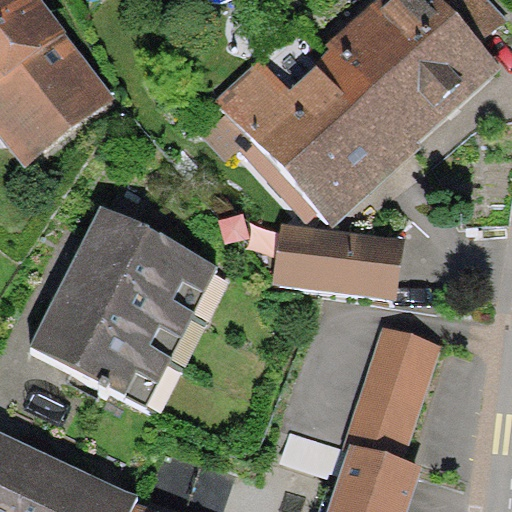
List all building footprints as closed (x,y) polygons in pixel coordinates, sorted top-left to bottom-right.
[(0,0),(0,136),(27,172),(117,103),(38,0),(0,0)] [(261,64),(220,102),(229,112),(203,136),(227,161),(250,139),(336,231),(423,151),(416,143),(493,71),(471,48),(497,23),(475,0),(464,0),(443,20),(423,0),(384,0),(332,49),(339,57),(294,98),(261,64)] [(215,267),(102,211),(32,351),(145,407),(215,267)] [(347,238),(284,231),(277,290),(397,304),(404,245),(347,238)] [(443,349),(382,330),(343,448),(351,450),(406,468),(443,349)] [(0,511),(133,511),(135,509),(139,501),(0,434),(0,511)] [(410,511),(423,473),(406,468),(351,450),(330,511),(141,511),(135,509),(133,511),(410,511)]
